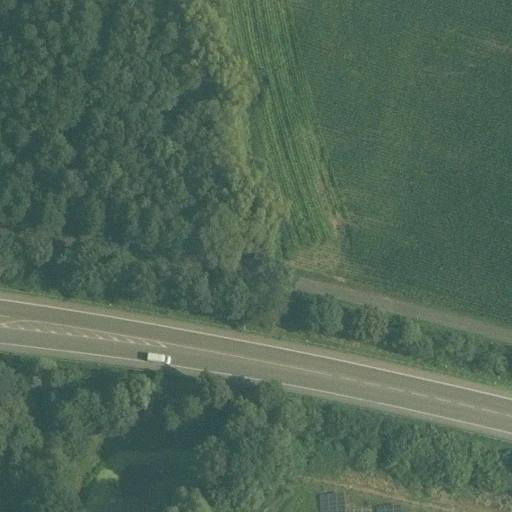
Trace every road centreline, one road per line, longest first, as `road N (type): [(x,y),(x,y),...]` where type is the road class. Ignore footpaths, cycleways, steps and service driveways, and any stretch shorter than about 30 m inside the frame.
road 1 (unclassified): [(511,342),(171,255),(0,229)]
road 2 (primary): [(511,420),(247,364),(0,326)]
